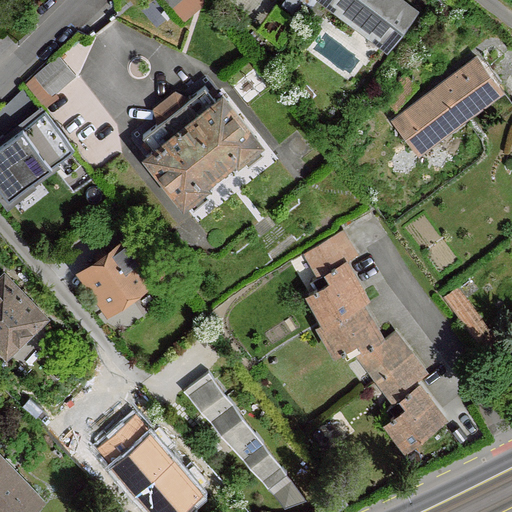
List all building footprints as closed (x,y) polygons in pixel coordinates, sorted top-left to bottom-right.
[(177,0),(172,5),(183,18),(204,0),(177,0)] [(325,0),(387,47),(415,9),(403,0),(325,0)] [(59,54),(35,74),(53,95),(70,81),(78,75),(59,54)] [(476,55),(393,118),(419,152),(467,115),(502,89),(488,70),(476,55)] [(123,149),(70,81),(53,95),(35,74),(27,83),(97,169),(123,149)] [(419,86),(406,74),(384,98),(398,110),(419,86)] [(144,134),(156,149),(218,100),(207,86),(144,134)] [(44,109),(28,88),(20,94),(37,115),(44,109)] [(156,149),(150,155),(184,199),(186,198),(203,185),(204,184),(202,181),(238,154),(240,157),(241,155),(258,143),(259,142),(224,96),(218,100),(156,149)] [(58,161),(34,130),(0,157),(0,176),(15,196),(58,161)] [(258,143),(241,155),(249,165),(265,152),(258,143)] [(211,195),(203,185),(186,198),(194,208),(211,195)] [(333,267),(344,261),(358,253),(344,229),(320,244),(333,267)] [(138,234),(85,271),(109,307),(163,269),(138,234)] [(333,267),(320,244),(306,253),(319,275),(333,267)] [(310,293),(327,320),(359,301),(365,297),(344,261),(333,267),(319,275),(314,278),(319,287),(310,293)] [(0,279),(0,343),(8,352),(45,315),(7,274),(0,279)] [(483,322),(466,300),(456,307),(473,330),(483,322)] [(380,338),(359,301),(327,320),(321,324),(337,351),(345,346),(350,354),(364,346),(370,343),(380,338)] [(382,341),(380,338),(370,343),(389,368),(413,350),(397,330),(382,341)] [(370,343),(364,346),(367,349),(359,355),(377,379),(394,402),(407,392),(389,368),(370,343)] [(428,371),(413,350),(389,368),(407,392),(417,385),(414,382),(428,371)] [(287,470),(210,369),(185,389),(269,483),(287,470)] [(444,419),(417,385),(407,392),(394,402),(389,406),(396,414),(388,420),(403,441),(404,445),(412,444),(444,419)] [(228,486),(194,446),(179,458),(214,499),(228,486)] [(0,454),(0,511),(29,511),(43,499),(0,454)]
